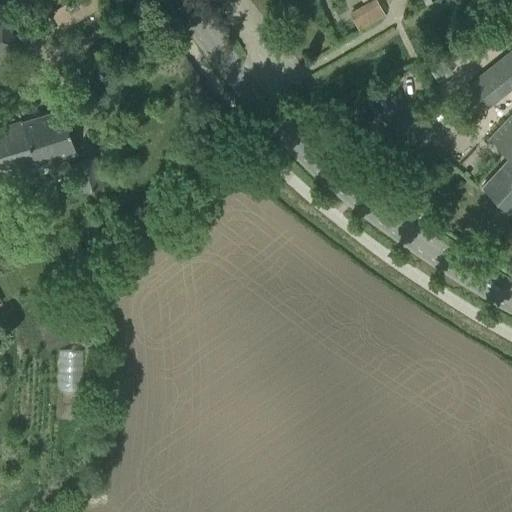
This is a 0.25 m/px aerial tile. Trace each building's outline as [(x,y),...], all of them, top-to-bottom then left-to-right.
[(54,15),(52,16),(57,25),(51,28),(55,33),(104,3),(102,0),(72,0),(52,13),(54,15)] [(369,26),(387,10),(378,0),(368,0),(356,11),(369,26)] [(0,60),(4,58),(2,55),(18,46),(4,22),(0,25),(0,60)] [(511,48),(468,84),(487,107),(509,89),(511,91),(511,112),(502,124),(488,138),(509,158),(481,187),(507,212),(511,206),(511,48)] [(440,61),(429,68),(436,79),(446,72),(440,61)] [(60,108),(20,122),(0,128),(0,182),(37,170),(35,164),(55,158),(74,151),(60,108)] [(68,164),(75,194),(104,184),(94,155),(68,164)]
